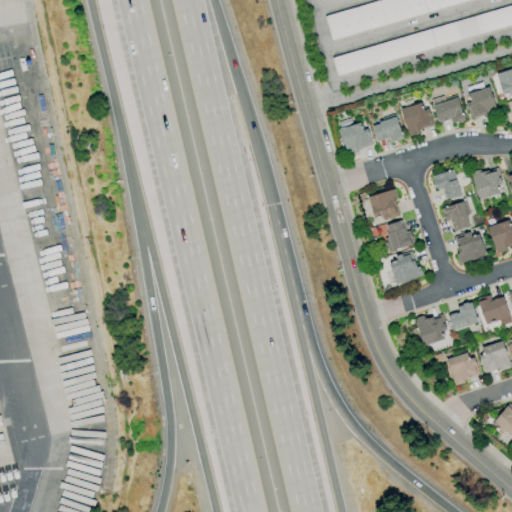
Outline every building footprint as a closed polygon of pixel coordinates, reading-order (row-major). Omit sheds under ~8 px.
[(370,0),(323,12),(329,37),(479,0),(370,0)] [(511,26),(511,6),(330,56),(335,74),(511,26)] [(502,99),(511,95),(511,68),(494,74),(502,99)] [(496,111),(488,87),(467,93),(469,101),(464,102),(469,119),(496,111)] [(450,124),(463,120),(456,97),(443,101),(442,96),(430,100),(437,122),(448,119),(450,124)] [(400,108),(405,133),(432,128),(428,109),(421,111),(420,104),(400,108)] [(389,142),(402,139),(395,117),(370,124),(375,141),(387,138),(389,142)] [(369,148),(364,122),(351,124),(350,119),(338,121),(343,153),(369,148)] [(477,200),(503,192),(496,166),(470,174),(477,200)] [(431,176),(435,190),(441,188),(444,200),(460,196),(452,170),(431,176)] [(373,221),(399,213),(391,189),(366,197),(373,221)] [(452,231),(470,227),(463,201),(440,208),(443,221),(449,220),(452,231)] [(384,224),(387,238),(383,238),(386,251),(412,245),(409,230),(403,232),(401,221),(384,224)] [(511,225),(510,226),(508,221),(488,225),(493,251),(511,246),(511,225)] [(451,239),(459,264),(485,255),(478,234),(470,236),(469,233),(451,239)] [(418,277),(412,251),(386,257),(393,284),(418,277)] [(503,297),(490,300),(489,296),(477,298),(483,325),(496,322),(497,326),(509,323),(503,297)] [(447,314),(450,329),(476,324),(471,302),(455,305),(457,312),(447,314)] [(420,345),(445,339),(440,314),(414,320),(420,345)] [(509,366),(501,341),(477,348),(484,373),(509,366)] [(445,358),(451,384),(479,377),(474,357),(467,359),(465,353),(445,358)] [(511,406),(507,403),(492,423),(511,437),(511,406)]
